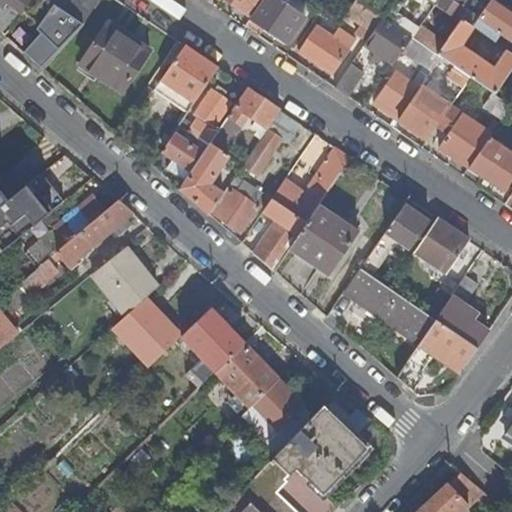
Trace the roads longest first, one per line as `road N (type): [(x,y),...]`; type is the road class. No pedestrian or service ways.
road 1 (residential): [(0,62),(434,445)]
road 2 (residential): [(161,0),(511,239)]
road 3 (residential): [(511,339),(434,445)]
